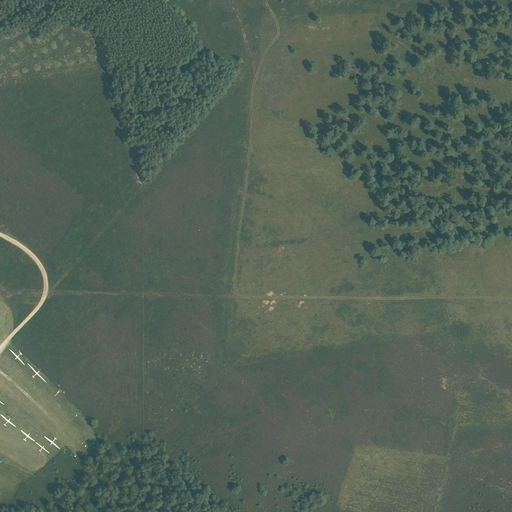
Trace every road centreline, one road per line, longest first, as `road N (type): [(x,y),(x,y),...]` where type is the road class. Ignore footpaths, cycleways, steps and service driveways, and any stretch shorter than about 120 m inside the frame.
road 1 (track): [(265,0),(278,33),(252,90),(235,283),(246,297)]
road 2 (track): [(511,298),(246,297)]
